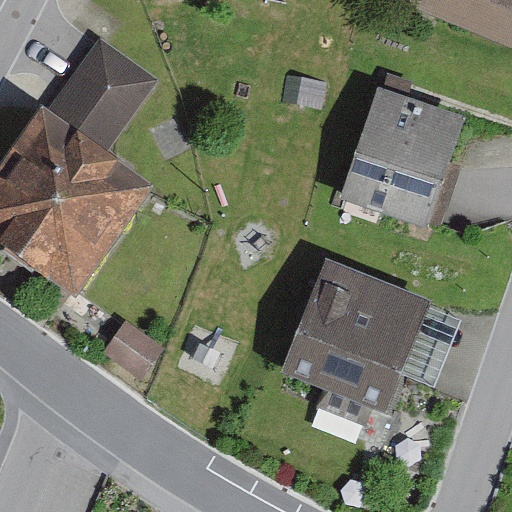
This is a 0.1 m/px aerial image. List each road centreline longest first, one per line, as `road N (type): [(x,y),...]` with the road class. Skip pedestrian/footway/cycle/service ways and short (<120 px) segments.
road 1 (residential): [(237,511),(75,397)]
road 2 (residential): [(511,358),(459,511)]
road 3 (residential): [(16,511),(75,397)]
